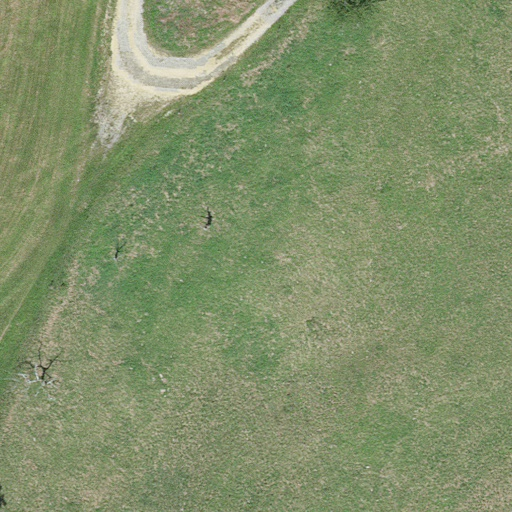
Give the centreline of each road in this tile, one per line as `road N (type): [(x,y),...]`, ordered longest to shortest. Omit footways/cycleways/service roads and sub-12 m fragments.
road 1 (track): [(174,78),(0,379)]
road 2 (track): [(132,0),(136,47),(159,75),(174,78),(208,66),(277,0)]
